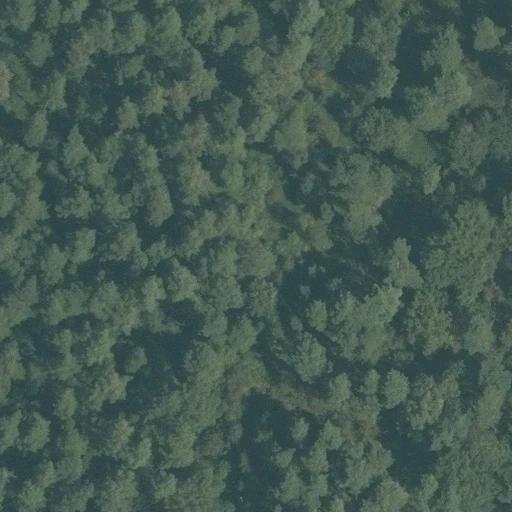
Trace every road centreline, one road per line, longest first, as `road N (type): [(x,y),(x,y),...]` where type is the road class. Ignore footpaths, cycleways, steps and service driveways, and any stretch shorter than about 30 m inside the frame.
road 1 (track): [(212,511),(320,155),(378,0)]
road 2 (track): [(326,139),(511,159)]
